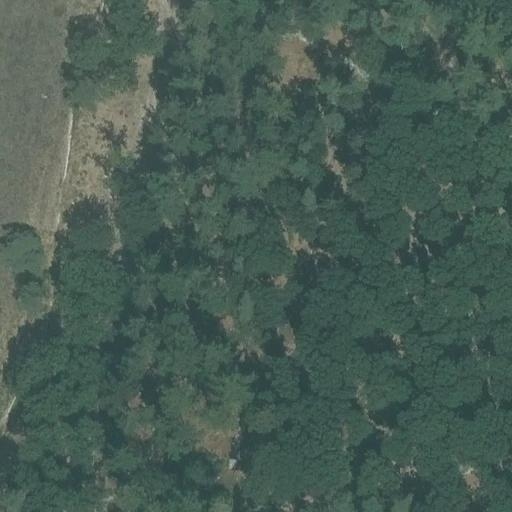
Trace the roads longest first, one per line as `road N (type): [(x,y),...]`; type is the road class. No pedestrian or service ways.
road 1 (track): [(97,511),(106,376),(178,0)]
road 2 (track): [(379,74),(227,481)]
road 3 (track): [(100,485),(511,467)]
road 4 (track): [(255,0),(448,116)]
